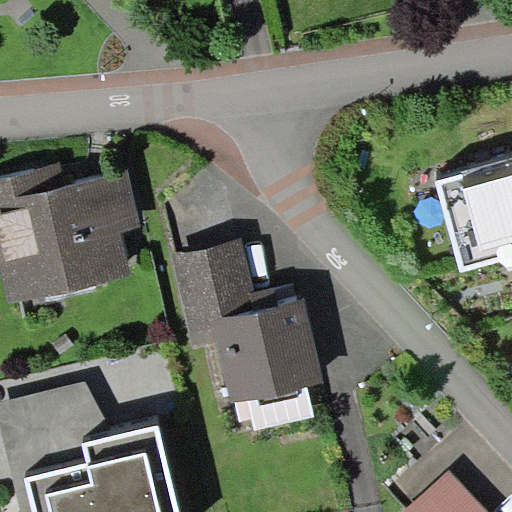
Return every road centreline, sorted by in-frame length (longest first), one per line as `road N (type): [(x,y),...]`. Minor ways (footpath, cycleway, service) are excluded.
road 1 (residential): [(264,97),(300,204),(511,443)]
road 2 (residential): [(264,97),(0,116)]
road 3 (residential): [(511,55),(264,97)]
